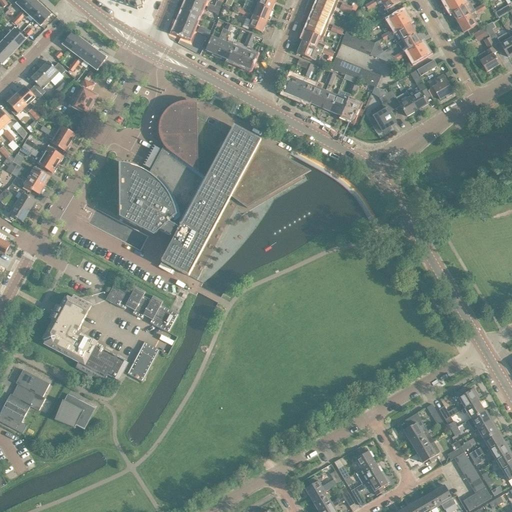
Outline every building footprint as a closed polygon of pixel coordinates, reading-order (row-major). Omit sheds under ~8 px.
[(43,7),(34,0),(24,11),(21,14),(20,13),(16,17),(20,20),(24,16),(25,18),(28,15),(32,18),(43,7)] [(18,0),(16,3),(24,11),(34,0),(18,0)] [(121,0),(136,7),(137,10),(143,7),(142,5),(144,0),(121,0)] [(198,16),(202,5),(191,0),(187,0),(183,10),(198,16)] [(191,0),(202,5),(207,7),(206,9),(212,11),(214,7),(209,5),(210,2),(204,0),(191,0)] [(274,3),(274,0),(258,0),(257,4),(271,10),(274,3)] [(329,14),(334,3),(327,0),(319,0),(319,1),(318,1),(315,8),(329,14)] [(373,7),(378,4),(379,7),(383,5),(388,13),(395,9),(393,6),(399,2),(397,0),(379,0),(376,2),(375,0),(370,3),(373,7)] [(447,5),(451,12),(465,4),(461,0),(447,0),(444,2),(446,1),(448,5),(447,5)] [(511,0),(508,0),(511,3),(495,12),(498,18),(509,12),(511,10),(511,0)] [(250,12),(249,14),(252,16),(267,22),(268,22),(266,21),(267,18),(268,18),(268,17),(270,17),(273,11),(271,10),(257,4),(252,3),(249,11),(250,12)] [(470,14),(465,4),(451,12),(456,19),(458,22),(457,23),(471,15),(470,14)] [(43,7),(32,18),(40,26),(51,15),(43,7)] [(325,25),(329,14),(315,8),(312,16),(313,16),(311,19),(310,19),(325,25)] [(249,11),(244,9),(242,14),(247,16),(245,18),(250,20),(248,27),(262,33),(265,25),(264,25),(266,21),(267,22),(252,16),(249,14),(250,12),(249,11)] [(183,10),(179,21),(193,27),(198,16),(183,10)] [(407,19),(403,12),(390,20),(396,31),(410,22),(408,23),(406,20),(407,19)] [(460,26),(464,33),(467,31),(470,37),(480,31),(477,26),(473,20),(477,18),(475,15),(474,12),(470,14),(471,15),(457,23),(458,23),(460,26)] [(9,18),(4,14),(0,18),(0,22),(4,26),(10,19),(9,18)] [(11,15),(9,18),(10,19),(12,21),(16,25),(20,20),(16,17),(15,18),(11,15)] [(309,23),(306,31),(320,36),(325,25),(310,19),(311,20),(310,23),(309,23)] [(179,21),(174,32),(188,38),(193,27),(179,21)] [(399,35),(402,41),(415,33),(411,26),(411,27),(409,23),(410,22),(396,31),(392,33),(391,30),(386,33),(389,38),(394,35),(395,37),(399,35)] [(494,45),(499,42),(489,24),(483,27),(489,37),(494,45)] [(18,47),(26,39),(15,29),(7,37),(18,47)] [(211,36),(205,51),(217,55),(223,41),(225,36),(227,37),(230,31),(225,29),(223,29),(218,39),(211,36)] [(327,55),(329,50),(323,48),(324,45),(318,43),(320,36),(306,31),(303,38),(304,38),(302,42),(301,41),(316,48),(322,50),(321,53),(327,55)] [(71,51),(80,39),(71,32),(62,45),(71,51)] [(341,43),(347,45),(351,34),(345,32),(341,43)] [(415,33),(402,41),(408,52),(422,43),(421,44),(419,41),(419,40),(415,33)] [(347,45),(352,48),(357,36),(351,34),(347,45)] [(229,38),(227,37),(225,36),(223,41),(217,55),(221,57),(221,59),(227,62),(228,60),(234,46),(227,43),(229,38)] [(352,48),(358,50),(363,39),(357,36),(352,48)] [(18,47),(7,37),(0,43),(0,46),(10,56),(18,47)] [(494,45),(489,37),(484,41),(488,49),(477,56),(486,72),(499,65),(493,54),(497,52),(494,45)] [(508,57),(511,54),(511,39),(511,38),(500,44),(508,57)] [(89,45),(80,39),(71,51),(80,57),(89,45)] [(358,50),(364,52),(368,41),(363,39),(358,50)] [(322,50),(316,48),(301,41),(300,42),(302,42),(301,46),(300,45),(297,53),(315,60),(317,55),(320,56),(321,53),(322,50)] [(374,43),(368,41),(364,52),(370,55),(374,43)] [(377,41),(374,43),(370,55),(374,57),(375,56),(383,52),(377,41)] [(428,54),(423,47),(423,48),(421,44),(422,44),(422,43),(408,52),(414,62),(428,54)] [(80,57),(77,61),(79,62),(81,64),(83,60),(88,64),(97,52),(89,45),(80,57)] [(10,56),(0,46),(0,63),(1,64),(10,56)] [(234,46),(228,60),(239,65),(245,51),(234,46)] [(250,69),(256,55),(245,51),(239,65),(250,69)] [(97,70),(106,58),(97,52),(88,64),(97,70)] [(330,69),(336,71),(341,60),(335,58),(330,69)] [(305,68),(308,63),(299,59),(297,65),(305,68)] [(358,67),(341,60),(336,71),(353,78),(358,67)] [(420,76),(437,66),(433,60),(417,70),(420,76)] [(48,62),(40,70),(50,81),(59,72),(61,75),(65,71),(58,63),(54,67),(48,62)] [(381,76),(358,67),(353,78),(376,87),(381,76)] [(50,81),(40,70),(31,79),(36,84),(33,87),(41,96),(45,92),(42,89),(50,81)] [(430,96),(415,70),(410,74),(420,91),(414,95),(410,88),(408,90),(406,91),(417,110),(428,104),(425,99),(430,96)] [(446,98),(452,94),(451,93),(452,92),(442,75),(435,80),(434,78),(428,82),(431,88),(428,90),(431,97),(436,94),(439,99),(445,96),(446,98)] [(303,81),(291,77),(285,93),(292,96),(293,95),(296,97),(296,98),(303,81)] [(91,105),(92,106),(97,96),(90,92),(94,85),(84,80),(79,86),(83,88),(72,108),(86,116),(87,114),(89,114),(90,111),(90,110),(91,108),(90,107),(91,105)] [(307,103),(314,86),(303,81),(296,98),(297,97),(300,99),(307,103)] [(61,92),(67,86),(64,83),(58,89),(61,92)] [(33,116),(36,112),(32,108),(34,107),(30,103),(35,98),(37,100),(41,96),(33,87),(29,91),(23,85),(18,90),(19,92),(16,95),(27,106),(30,110),(29,112),(33,116)] [(325,91),(314,86),(307,103),(315,106),(315,105),(319,106),(318,107),(319,107),(325,91)] [(56,98),(61,92),(58,89),(52,94),(56,98)] [(405,100),(399,103),(392,90),(386,94),(395,109),(400,106),(407,117),(417,110),(406,91),(404,92),(401,94),(405,100)] [(330,112),(336,95),(325,91),(319,107),(319,106),(323,108),(322,109),(330,112)] [(350,95),(345,93),(343,98),(336,95),(330,112),(338,115),(338,114),(341,116),(341,117),(348,100),(350,95)] [(389,112),(395,109),(386,94),(379,98),(382,104),(370,111),(382,131),(383,130),(384,132),(391,129),(389,127),(396,123),(389,112)] [(15,117),(23,109),(27,113),(29,112),(30,110),(27,106),(16,95),(13,98),(11,96),(6,101),(11,107),(9,110),(15,117)] [(348,100),(341,117),(342,117),(342,116),(345,117),(345,118),(353,121),(359,105),(348,100)] [(201,112),(196,110),(196,103),(194,102),(192,102),(190,102),(189,101),(187,101),(185,101),(183,102),(181,102),(179,102),(177,103),(175,104),(173,105),(172,105),(170,107),(168,108),(167,109),(166,110),(164,112),(163,113),(162,115),(161,117),(161,119),(160,120),(159,122),(159,124),(159,126),(159,128),(158,130),(158,132),(159,134),(159,135),(159,137),(160,139),(161,141),(161,143),(162,144),(164,146),(160,153),(159,152),(158,152),(157,152),(156,153),(155,154),(154,155),(154,156),(154,157),(155,158),(155,159),(156,159),(149,174),(146,172),(144,171),(142,170),(139,169),(137,168),(134,167),(131,166),(128,165),(125,165),(122,164),(119,164),(119,218),(154,236),(159,231),(173,238),(161,262),(188,276),(231,197),(247,208),(301,176),(310,170),(259,143),(261,140),(234,126),(232,129),(201,112)] [(0,127),(2,129),(11,121),(0,110),(0,109),(0,127)] [(73,141),(76,137),(74,136),(75,135),(72,133),(74,130),(62,123),(60,126),(60,125),(57,130),(53,128),(51,131),(50,132),(70,144),(72,141),(73,141)] [(40,131),(52,138),(50,143),(65,152),(66,151),(67,151),(69,147),(68,146),(70,144),(50,132),(51,131),(43,126),(40,131)] [(24,139),(27,134),(21,127),(17,131),(24,139)] [(44,151),(35,146),(36,145),(26,139),(24,144),(33,150),(38,153),(42,155),(57,165),(59,162),(60,162),(62,158),(61,158),(62,156),(47,147),(44,151)] [(57,165),(42,155),(38,153),(33,150),(24,144),(19,151),(29,157),(31,154),(39,159),(36,164),(52,173),(53,172),(54,173),(56,168),(55,168),(57,165)] [(8,166),(11,162),(12,162),(14,159),(10,155),(7,158),(4,162),(8,166)] [(18,165),(22,158),(17,155),(14,159),(12,162),(16,164),(18,165)] [(11,174),(16,164),(12,162),(11,162),(8,166),(6,170),(11,174)] [(16,177),(19,171),(22,168),(18,165),(16,164),(11,174),(16,177)] [(44,186),(49,178),(34,168),(31,173),(22,168),(19,171),(44,186)] [(39,195),(44,186),(19,171),(16,177),(25,182),(22,188),(30,192),(31,190),(39,195)] [(13,196),(10,193),(6,189),(0,194),(0,201),(0,202),(5,197),(10,201),(29,212),(35,202),(22,194),(18,200),(13,196)] [(4,206),(10,201),(5,197),(0,202),(4,206)] [(29,212),(10,201),(12,202),(10,206),(13,208),(9,214),(22,222),(29,212)] [(511,222),(509,204),(502,205),(505,229),(511,228),(511,222)] [(492,213),(493,219),(488,219),(489,230),(494,230),(493,227),(500,227),(498,213),(492,213)] [(0,252),(4,255),(7,251),(8,251),(10,246),(9,246),(10,245),(0,239),(0,252)] [(314,272),(319,284),(346,271),(341,260),(314,272)] [(283,288),(289,300),(316,287),(311,275),(283,288)] [(506,303),(511,300),(511,295),(504,276),(497,279),(506,303)] [(374,293),(368,282),(361,285),(358,280),(345,286),(356,307),(370,300),(368,296),(374,293)] [(131,295),(113,285),(106,300),(124,310),(126,306),(134,310),(132,314),(142,319),(144,316),(152,320),(150,323),(168,333),(178,315),(160,305),(162,302),(153,296),(151,300),(143,296),(145,292),(135,287),(131,295)] [(268,297),(273,308),(285,303),(280,291),(268,297)] [(400,310),(406,306),(399,292),(392,295),(400,310)] [(107,375),(117,380),(126,362),(94,345),(96,342),(77,332),(91,306),(72,296),(70,300),(66,298),(61,307),(58,305),(50,319),(54,321),(43,340),(44,343),(79,361),(76,366),(104,381),(107,375)] [(408,326),(419,320),(411,306),(400,312),(408,326)] [(425,343),(431,337),(417,324),(411,330),(425,343)] [(148,344),(144,342),(147,344),(146,347),(142,345),(146,347),(143,353),(139,351),(127,374),(142,382),(159,350),(157,353),(146,347),(148,344)] [(378,370),(405,359),(403,353),(375,364),(378,370)] [(250,359),(230,358),(229,380),(248,381),(250,359)] [(353,385),(377,373),(374,366),(350,378),(353,385)] [(49,384),(23,370),(16,383),(18,384),(12,395),(10,394),(0,413),(0,414),(1,415),(0,416),(0,421),(17,431),(19,432),(23,424),(21,423),(30,407),(38,411),(45,398),(42,397),(49,384)] [(473,389),(471,390),(466,393),(463,388),(455,392),(464,408),(477,400),(475,396),(477,395),(473,389)] [(94,409),(95,408),(68,394),(65,401),(62,400),(52,422),(74,432),(75,429),(83,432),(84,432),(83,431),(94,409)] [(467,412),(471,418),(484,411),(477,400),(464,408),(461,410),(463,414),(467,412)] [(437,425),(442,422),(432,404),(426,407),(437,425)] [(445,420),(450,417),(444,406),(438,409),(445,420)] [(477,429),(490,421),(484,411),(471,418),(467,421),(473,431),(477,429)] [(410,426),(419,421),(415,415),(407,420),(410,426)] [(407,437),(409,441),(427,431),(421,420),(419,421),(410,426),(403,430),(403,431),(401,432),(405,438),(407,437)] [(451,430),(456,427),(453,421),(447,425),(451,430)] [(494,424),(492,425),(490,421),(477,429),(483,439),(496,431),(498,430),(494,424)] [(440,431),(446,427),(442,422),(437,425),(440,431)] [(454,436),(459,432),(456,427),(451,430),(454,436)] [(483,439),(489,450),(502,442),(500,438),(501,437),(498,430),(496,431),(483,439)] [(409,441),(416,452),(429,444),(433,442),(427,431),(409,441)] [(466,449),(471,446),(468,441),(462,444),(463,445),(466,449)] [(429,444),(416,452),(422,463),(429,459),(430,461),(437,457),(432,449),(436,447),(433,442),(429,444)] [(505,446),(502,442),(489,450),(495,460),(508,452),(510,451),(506,445),(505,446)] [(194,443),(182,453),(186,459),(198,449),(194,443)] [(464,452),(460,446),(447,455),(450,460),(453,458),(464,452)] [(361,470),(374,462),(368,451),(367,452),(366,450),(359,454),(360,456),(355,459),(361,470)] [(195,493),(243,468),(235,451),(190,475),(194,481),(189,483),(195,493)] [(472,460),(477,457),(474,451),(469,454),(472,460)] [(495,460),(502,471),(511,464),(511,454),(510,451),(508,452),(495,460)] [(453,458),(456,463),(467,457),(464,452),(453,458)] [(456,463),(459,468),(470,462),(467,457),(456,463)] [(475,465),(481,462),(477,457),(472,460),(475,465)] [(367,481),(381,473),(374,462),(361,470),(356,473),(362,484),(367,481)] [(459,468),(463,473),(473,467),(470,462),(459,468)] [(511,464),(502,471),(508,481),(511,478),(511,464)] [(344,480),(349,477),(343,466),(338,469),(344,480)] [(463,473),(466,479),(476,472),(473,467),(463,473)] [(336,485),(341,482),(335,471),(329,474),(336,485)] [(466,479),(469,484),(479,477),(476,472),(466,479)] [(484,480),(490,477),(486,472),(481,475),(484,480)] [(387,484),(387,483),(388,482),(385,476),(383,477),(381,473),(367,481),(362,484),(350,491),(357,502),(362,499),(358,492),(370,485),(376,495),(383,491),(381,487),(387,484)] [(347,486),(353,482),(349,477),(344,480),(347,486)] [(469,484),(472,489),(482,483),(479,477),(469,484)] [(488,486),(493,483),(490,477),(484,480),(488,486)] [(311,500),(324,492),(318,481),(305,489),(311,500)] [(482,483),(472,489),(475,494),(485,488),(482,483)] [(444,485),(433,491),(441,505),(452,498),(444,485)] [(501,486),(492,489),(494,495),(503,491),(501,486)] [(342,496),(348,492),(344,487),(339,490),(342,496)] [(485,488),(475,494),(468,498),(474,508),(491,498),(485,488)] [(430,511),(441,505),(433,491),(423,498),(430,511)] [(331,503),(324,492),(311,500),(318,510),(331,503)] [(354,503),(348,492),(342,496),(331,503),(318,510),(318,511),(336,511),(333,507),(345,500),(349,506),(354,503)] [(497,505),(503,502),(500,496),(494,500),(497,505)] [(423,498),(412,504),(416,511),(428,511),(430,511),(423,498)] [(474,508),(468,498),(462,501),(469,511),(474,508)] [(492,508),(497,505),(494,500),(489,503),(492,508)]
